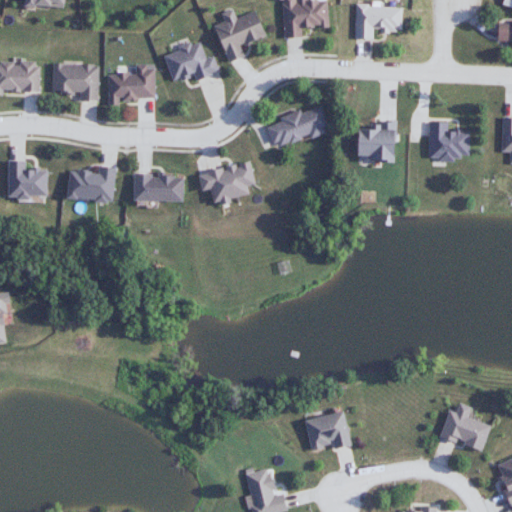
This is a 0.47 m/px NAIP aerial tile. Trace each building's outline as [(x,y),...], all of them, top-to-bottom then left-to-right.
[(299,27),(324,27),(323,0),(279,1),(280,37),(299,36),(299,27)] [(353,4),(352,37),(370,38),(370,31),(397,32),(398,6),(353,4)] [(210,24),(222,61),(240,55),(236,44),(261,36),(252,10),(210,24)] [(509,48),(511,47),(511,19),(494,18),(493,40),(509,42),(509,48)] [(191,78),(215,72),(211,56),(202,58),(198,43),(161,53),(168,81),(190,75),(191,78)] [(0,91),(35,92),(35,61),(0,61),(0,91)] [(49,92),(77,93),(77,100),(95,100),(95,64),(49,63),(49,92)] [(131,74),(104,74),(104,100),(151,100),(151,64),(131,65),(131,74)] [(325,129),(317,105),(261,124),(269,149),(325,129)] [(498,153),(507,153),(507,164),(511,164),(511,117),(499,117),(498,153)] [(364,122),(364,129),(350,129),(350,159),(391,160),(391,122),(364,122)] [(445,122),(426,122),(426,160),(466,160),(466,131),(445,131),(445,122)] [(22,169),(22,160),(4,160),(4,198),(41,198),(41,169),(22,169)] [(193,173),(196,191),(205,189),(208,203),(245,195),(243,186),(249,185),(244,162),(193,173)] [(65,170),(62,197),(107,202),(110,168),(93,166),(93,173),(65,170)] [(178,201),(178,174),(129,174),(129,201),(178,201)] [(444,410),(435,437),(478,452),(486,426),(463,418),(466,407),(454,403),(451,412),(444,410)] [(299,420),(306,453),(346,445),(339,412),(299,420)] [(511,457),(492,464),(507,511),(511,510),(511,457)] [(269,496),(264,468),(241,473),(248,511),(282,511),(279,494),(269,496)]
